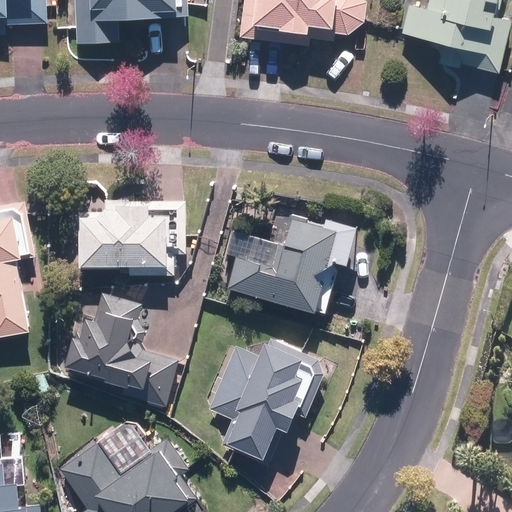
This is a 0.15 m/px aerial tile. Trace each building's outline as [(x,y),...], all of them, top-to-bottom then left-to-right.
[(0,0),(0,34),(14,35),(14,24),(53,24),(53,0),(0,0)] [(80,0),(80,39),(127,40),(128,16),(194,17),(194,0),(80,0)] [(247,0),(246,36),(342,40),(343,32),(360,32),(361,32),(363,31),(364,30),(365,29),(367,28),(368,27),(369,26),(370,25),(371,24),(372,22),(373,21),(373,19),(374,18),(375,16),(375,15),(375,13),(375,12),(375,10),(375,8),(375,7),(375,5),(375,4),(374,2),(374,1),(373,0),(247,0)] [(435,0),(435,5),(411,1),(405,31),(447,39),(444,59),(508,70),(511,46),(511,15),(509,15),(511,0),(435,0)] [(84,208),(84,265),(125,265),(125,255),(138,255),(138,268),(181,268),(181,248),(193,248),(192,197),(114,197),(114,208),(84,208)] [(0,318),(3,331),(40,323),(25,254),(41,251),(30,200),(0,206),(0,318)] [(246,249),(238,281),(334,304),(347,252),(359,255),(368,218),(339,211),(338,217),(302,208),(289,259),(246,249)] [(84,327),(73,367),(132,382),(131,388),(174,399),(185,356),(138,344),(150,299),(110,288),(102,317),(97,315),(93,329),(84,327)] [(243,341),(216,404),(240,414),(229,438),(275,457),(291,418),(299,422),(328,353),(279,333),(270,352),(243,341)] [(84,511),(173,511),(203,492),(188,469),(194,465),(173,434),(125,467),(106,440),(70,464),(97,504),(84,511)] [(0,511),(40,511),(39,497),(34,497),(30,451),(0,453),(0,511)]
